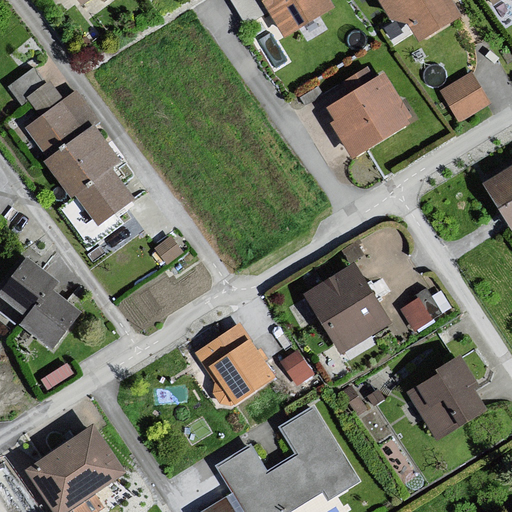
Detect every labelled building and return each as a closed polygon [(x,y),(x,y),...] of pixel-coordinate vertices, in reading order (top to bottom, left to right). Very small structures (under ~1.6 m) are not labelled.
[(331,0),(262,0),(287,38),(337,7),(331,0)] [(452,0),(381,0),(392,18),(408,17),(421,40),(462,16),(452,0)] [(471,73),(442,90),(458,118),(488,101),(471,73)] [(387,75),(323,109),(351,157),(414,121),(387,75)] [(73,97),(24,128),(39,159),(87,126),(92,123),(73,97)] [(87,126),(39,159),(64,204),(70,199),(105,172),(113,165),(87,126)] [(511,167),(479,189),(509,238),(511,236),(511,167)] [(105,172),(70,199),(89,229),(130,199),(105,172)] [(57,278),(26,254),(0,288),(0,299),(25,319),(49,289),(57,278)] [(388,331),(350,268),(302,299),(337,358),(388,331)] [(416,324),(451,300),(438,279),(402,303),(416,324)] [(77,311),(49,289),(25,319),(21,324),(50,346),(77,311)] [(267,384),(239,332),(194,360),(225,413),(267,384)] [(300,345),(283,355),(298,379),(315,368),(300,345)] [(476,390),(459,361),(429,375),(430,383),(408,395),(432,445),(479,414),(469,400),(476,390)] [(358,488),(314,412),(276,434),(291,463),(264,479),(249,451),(214,471),(237,511),(298,511),(319,499),(325,507),(358,488)] [(88,432),(22,478),(46,511),(95,511),(88,501),(117,479),(88,432)]
